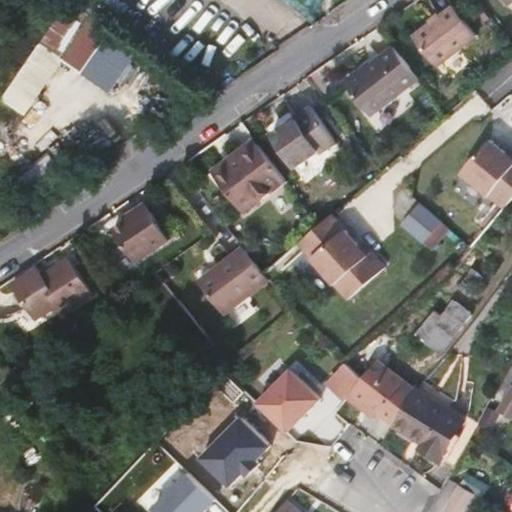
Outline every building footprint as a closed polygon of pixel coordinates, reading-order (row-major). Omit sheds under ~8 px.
[(76,42),(93,53),(113,31),(72,2),(6,97),(28,112),(63,61),(76,42)] [(481,32),(458,2),(417,33),(440,63),(481,32)] [(136,47),(113,31),(93,53),(80,72),(107,90),(136,47)] [(80,72),(93,53),(76,42),(63,61),(80,72)] [(373,113),(421,77),(396,43),(348,79),(373,113)] [(339,138),(312,104),(297,115),(300,118),(290,125),(287,122),(273,134),(299,166),(321,149),(323,151),(339,138)] [(213,169),(217,175),(262,142),(257,135),(213,169)] [(503,148),(492,139),(464,173),(471,179),(503,148)] [(262,142),(217,175),(239,207),(257,194),(261,199),(289,178),(262,142)] [(511,156),(508,153),(503,148),(471,179),(506,208),(511,200),(511,156)] [(63,164),(52,152),(16,181),(35,206),(66,181),(57,169),(63,164)] [(243,212),(261,199),(257,194),(239,207),(243,212)] [(139,210),(129,218),(117,227),(139,258),(173,234),(147,199),(136,206),(139,210)] [(475,245),(446,223),(423,204),(406,225),(456,268),(475,245)] [(139,210),(136,206),(126,214),(129,218),(139,210)] [(334,211),(301,240),(350,297),(387,265),(373,249),(369,252),(361,242),(334,211)] [(365,239),(361,242),(369,252),(373,249),(365,239)] [(265,270),(246,245),(202,279),(227,313),(272,279),(265,270)] [(98,290),(73,255),(48,272),(42,264),(17,281),(41,316),(62,302),(68,310),(98,290)] [(462,331),(474,313),(458,301),(443,315),(436,310),(420,331),(418,335),(442,355),(462,331)] [(69,322),(59,329),(65,338),(75,331),(69,322)] [(351,394),(365,405),(368,400),(394,422),(416,389),(379,358),(362,378),(351,394)] [(293,368),(260,403),(290,432),(323,397),(293,368)] [(247,391),(228,374),(217,385),(236,402),(247,391)] [(419,448),(438,461),(442,454),(455,462),(467,440),(475,426),(477,422),(465,415),(463,419),(416,389),(394,422),(394,423),(422,441),(419,448)] [(511,389),(499,411),(511,418),(511,389)] [(368,400),(365,405),(392,426),(394,423),(394,422),(368,400)] [(477,422),(475,426),(485,433),(499,411),(487,404),(477,422)] [(273,443),(244,416),(205,457),(234,484),(247,470),(259,458),(273,443)] [(442,454),(438,461),(451,469),(455,462),(442,454)] [(263,461),(259,458),(247,470),(251,474),(263,461)] [(160,511),(206,511),(220,498),(192,470),(156,507),(160,511)] [(470,490),(471,491),(459,511),(473,511),(482,497),(488,488),(475,480),(470,490)] [(448,511),(459,511),(471,491),(470,490),(459,484),(444,510),(448,511)] [(301,511),(287,500),(276,511),(301,511)]
